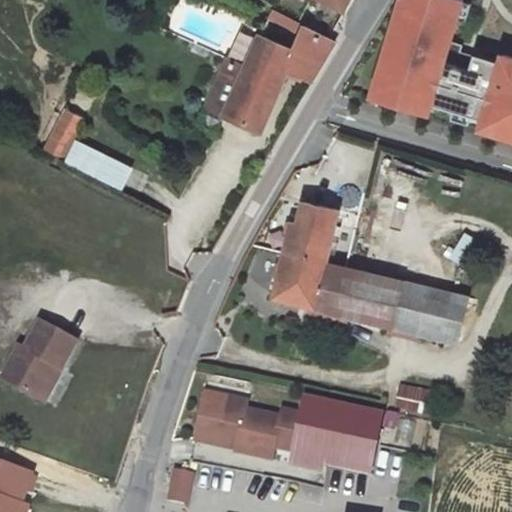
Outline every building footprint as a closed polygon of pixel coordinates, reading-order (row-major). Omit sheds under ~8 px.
[(325,0),(344,10),(348,0),(325,0)] [(465,0),(401,0),(379,74),(385,76),(378,97),(429,113),(432,103),(484,119),(511,127),(511,56),(505,55),(503,61),(478,54),(477,56),(463,51),(465,44),(453,41),(465,0)] [(296,51),(287,69),(312,81),(335,42),(304,26),(293,49),(296,51)] [(228,58),(206,107),(261,131),(287,69),(296,51),(293,49),(260,35),(246,66),(228,58)] [(385,76),(379,74),(373,95),(378,97),(385,76)] [(64,107),(44,149),(64,158),(84,116),(64,107)] [(511,127),(484,119),(481,128),(511,137),(511,127)] [(76,142),(67,161),(121,186),(130,167),(76,142)] [(299,223),(292,222),(285,252),(326,262),(339,210),(304,201),(299,223)] [(465,233),(452,255),(466,264),(479,242),(465,233)] [(326,262),(285,252),(274,296),(311,305),(336,311),(347,267),(326,262)] [(468,297),(347,267),(336,311),(347,314),(391,325),(418,332),(458,341),(468,297)] [(311,305),(310,311),(346,320),(347,314),(336,311),(311,305)] [(26,350),(21,348),(3,381),(39,400),(56,368),(61,371),(77,342),(42,322),(26,350)] [(418,332),(391,325),(390,331),(417,337),(418,332)] [(56,368),(39,400),(44,402),(61,371),(56,368)] [(403,387),(401,395),(432,401),(433,394),(403,387)] [(246,402),(206,393),(204,401),(244,410),(246,402)] [(401,395),(399,406),(429,413),(432,401),(401,395)] [(204,401),(197,434),(198,434),(247,444),(245,453),(274,459),(276,447),(296,451),(304,414),(283,410),(281,417),(244,410),(204,401)] [(381,418),(307,402),(304,414),(296,451),(296,452),(370,469),(381,418)] [(247,444),(198,434),(197,440),(237,449),(237,451),(245,453),(247,444)] [(0,511),(11,511),(14,503),(21,505),(22,504),(32,474),(0,462),(0,511)] [(177,471),(172,499),(187,502),(192,473),(189,473),(190,466),(183,464),(182,472),(177,471)] [(11,511),(26,511),(29,506),(22,504),(21,505),(14,503),(11,511)]
